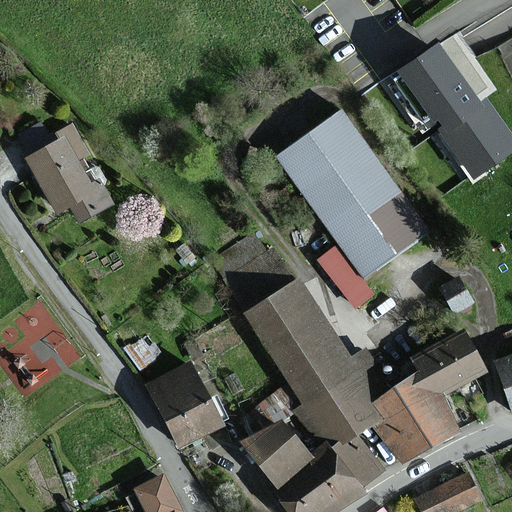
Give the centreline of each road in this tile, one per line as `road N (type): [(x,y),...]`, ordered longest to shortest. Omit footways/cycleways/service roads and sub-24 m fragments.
road 1 (residential): [(199,511),(126,383),(0,202)]
road 2 (residential): [(353,511),(440,457),(511,428)]
